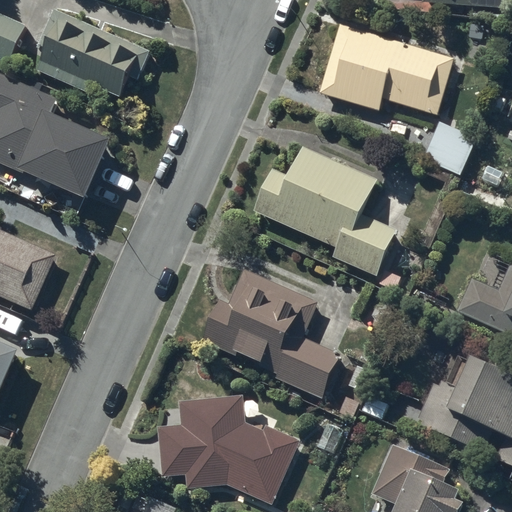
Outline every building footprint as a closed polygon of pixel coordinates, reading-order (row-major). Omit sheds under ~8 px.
[(153,52),(56,9),(39,47),(46,50),(38,68),(93,93),(96,86),(125,99),(135,76),(141,79),(153,52)] [(29,26),(0,13),(0,58),(13,64),(29,26)] [(344,24),(323,93),(382,110),(386,97),(440,113),(457,57),(344,24)] [(63,96),(0,67),(0,158),(26,170),(24,174),(90,203),(117,144),(54,116),(63,96)] [(481,137),(443,120),(426,156),(465,174),(481,137)] [(384,176),(307,143),(294,173),(278,166),(259,210),(341,245),(337,256),(379,274),(378,275),(399,284),(404,271),(384,262),(399,228),(368,214),(384,176)] [(61,253),(0,225),(0,293),(36,309),(61,253)] [(478,278),(463,311),(511,333),(511,267),(495,260),(485,282),(478,278)] [(321,301),(248,270),(234,304),(224,300),(206,343),(282,375),(281,377),(330,398),(348,355),(306,337),(321,301)] [(0,405),(23,353),(0,342),(0,405)] [(511,457),(511,373),(482,361),(481,363),(467,357),(456,383),(443,378),(427,414),(433,416),(431,420),(494,446),(500,430),(511,435),(511,436),(504,454),(511,457)] [(275,503),(303,438),(268,424),(266,429),(246,421),(244,396),(182,401),(184,425),(161,427),(164,475),(189,473),(190,487),(229,484),(275,503)] [(464,494),(445,486),(453,468),(393,442),(371,493),(399,506),(395,511),(467,511),(470,507),(460,503),(464,494)]
